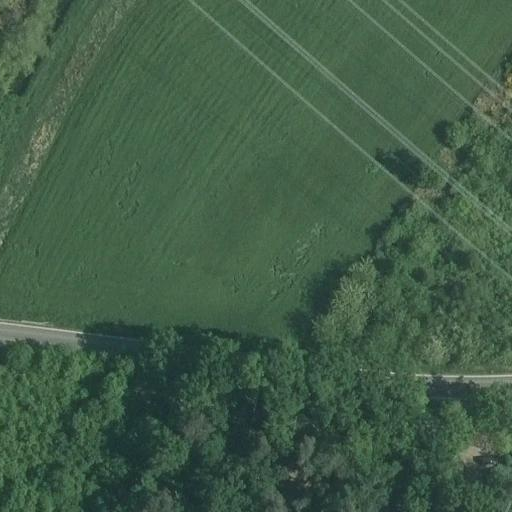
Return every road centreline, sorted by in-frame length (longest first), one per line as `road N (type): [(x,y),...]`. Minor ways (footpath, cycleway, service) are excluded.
road 1 (secondary): [(0,334),(304,374),(511,385)]
road 2 (unknown): [(470,443),(341,409),(239,412),(0,372)]
road 3 (track): [(468,387),(480,511)]
